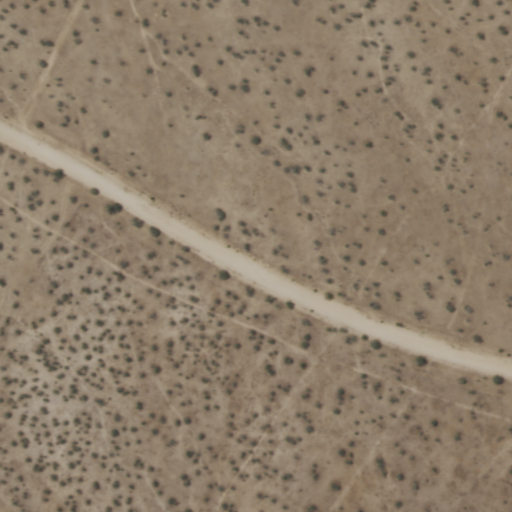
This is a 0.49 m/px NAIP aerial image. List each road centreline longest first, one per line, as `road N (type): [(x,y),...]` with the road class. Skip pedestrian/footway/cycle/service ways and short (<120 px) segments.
road 1 (track): [(0,136),(265,287),(359,328),(511,374)]
road 2 (track): [(11,142),(83,0)]
